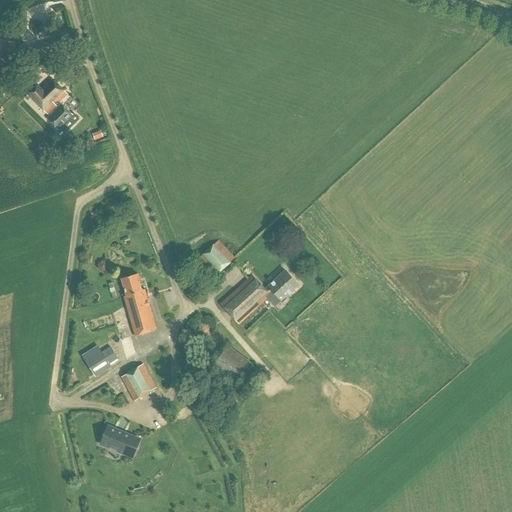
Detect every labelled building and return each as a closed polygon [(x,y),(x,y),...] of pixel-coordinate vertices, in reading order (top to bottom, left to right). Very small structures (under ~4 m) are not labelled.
[(0,62),(14,63),(13,35),(0,34),(0,62)] [(31,63),(58,54),(53,40),(27,49),(31,63)] [(50,57),(39,65),(48,76),(59,68),(50,57)] [(68,95),(52,77),(41,87),(39,85),(29,94),(44,110),(50,116),(47,119),(57,130),(68,120),(73,125),(78,121),(73,115),(72,116),(62,105),(61,106),(58,103),(68,95)] [(214,275),(234,257),(219,241),(199,258),(214,275)] [(302,275),(320,271),(316,252),(298,256),(302,275)] [(281,300),(299,284),(286,271),(266,289),(253,274),(220,304),(239,325),(269,297),(273,302),(278,297),(281,300)] [(143,290),(138,273),(121,278),(127,296),(124,296),(136,335),(157,329),(145,289),(143,290)] [(238,383),(252,363),(228,345),(214,365),(238,383)] [(82,356),(95,377),(111,367),(98,346),(82,356)] [(143,364),(121,378),(128,391),(136,401),(138,405),(157,394),(154,389),(157,387),(143,364)] [(247,394),(262,374),(253,367),(238,387),(247,394)] [(126,456),(135,436),(108,425),(100,445),(109,449),(111,445),(118,448),(117,452),(126,456)]
